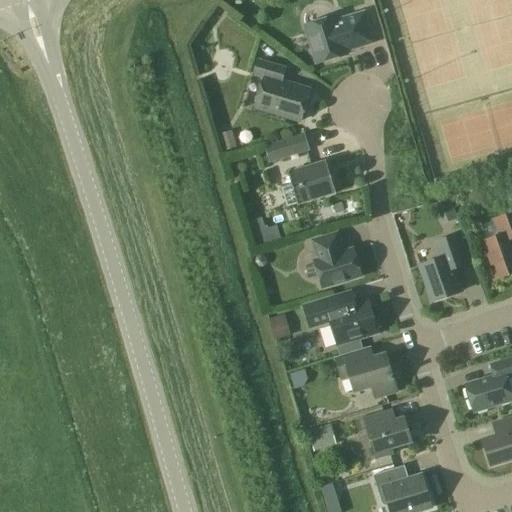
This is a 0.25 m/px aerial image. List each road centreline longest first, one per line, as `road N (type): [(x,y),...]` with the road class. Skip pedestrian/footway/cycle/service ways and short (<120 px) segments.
road 1 (tertiary): [(185,511),(27,0)]
road 2 (residential): [(415,339),(376,205),(365,116),(354,98)]
road 3 (residential): [(415,339),(468,503)]
